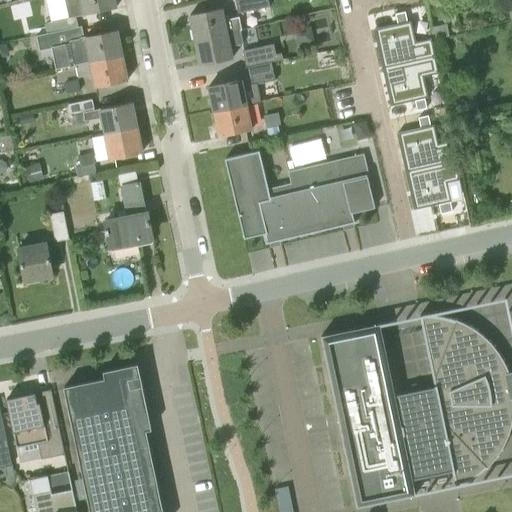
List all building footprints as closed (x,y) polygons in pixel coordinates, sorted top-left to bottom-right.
[(116,7),(114,0),(65,0),(66,3),(67,8),(69,17),(62,18),(55,20),(44,24),(46,32),(78,26),(76,16),(116,7)] [(269,0),(236,0),(239,13),(271,6),(269,0)] [(195,40),(240,29),(242,29),(239,16),(225,19),(222,7),(190,14),(195,40)] [(407,9),(398,11),(400,21),(409,19),(407,9)] [(376,27),(385,65),(422,57),(414,19),(376,27)] [(431,28),(433,39),(449,36),(446,24),(431,28)] [(76,65),(122,54),(117,29),(85,36),(86,37),(81,38),(78,27),(78,26),(46,32),(46,34),(37,37),(39,47),(46,46),(47,49),(70,44),(74,65),(76,65)] [(240,29),(195,40),(201,65),(233,58),(230,46),(243,43),(240,29)] [(0,56),(9,55),(7,43),(0,44),(0,56)] [(247,66),(272,61),(284,59),(283,51),(276,52),(274,43),(243,50),(247,66)] [(122,54),(76,65),(78,77),(93,74),(96,87),(127,80),(122,54)] [(385,66),(393,103),(431,95),(422,57),(385,66)] [(272,61),(247,66),(244,66),(248,85),(242,86),(240,79),(209,85),(214,111),(246,104),(261,101),(257,83),(276,79),(272,61)] [(78,80),(65,83),(67,94),(80,91),(78,80)] [(425,97),(416,98),(419,108),(427,106),(425,97)] [(471,97),(454,101),(457,113),(473,109),(471,97)] [(94,109),(92,99),(68,104),(73,125),(87,122),(86,121),(85,112),(94,110),(94,109)] [(102,118),(105,133),(137,126),(132,102),(100,108),(102,118)] [(251,130),(246,104),(214,111),(220,136),(251,130)] [(32,113),(19,115),(21,125),(34,122),(32,113)] [(280,125),(278,114),(264,117),(266,127),(267,127),(279,125),(280,125)] [(429,114),(420,116),(423,126),(431,124),(429,114)] [(351,123),(355,140),(368,137),(364,120),(351,123)] [(397,132),(406,170),(443,162),(434,124),(397,132)] [(280,133),(279,125),(267,127),(268,135),(280,133)] [(137,126),(105,133),(106,137),(110,158),(142,152),(137,126)] [(0,152),(13,150),(10,135),(0,136),(0,152)] [(324,136),(293,144),(299,164),(330,155),(324,136)] [(268,190),(259,150),(225,159),(244,238),(264,233),(267,243),(356,222),(354,212),(375,207),(362,153),(335,160),(288,171),(292,184),(268,190)] [(77,177),(96,173),(92,152),(78,155),(80,166),(75,168),(77,177)] [(406,171),(414,209),(451,200),(443,162),(406,171)] [(41,163),(31,165),(34,180),(44,178),(41,163)] [(378,201),(388,199),(384,174),(373,176),(378,201)] [(145,213),(139,183),(123,186),(129,216),(106,220),(112,251),(153,242),(147,212),(145,213)] [(460,211),(463,225),(471,224),(468,209),(460,211)] [(55,242),(69,239),(64,213),(50,216),(55,242)] [(24,281),(53,276),(47,242),(18,248),(24,281)] [(321,335),(357,507),(416,494),(413,480),(453,471),(456,486),(458,486),(467,481),(478,475),(485,469),(501,450),(511,412),(511,384),(510,377),(488,340),(474,328),(454,319),(432,315),(423,314),(420,315),(435,386),(395,395),(380,323),(321,335)] [(105,378),(64,386),(66,397),(90,511),(163,511),(137,387),(142,385),(138,363),(103,371),(105,378)] [(66,457),(52,392),(7,402),(17,451),(39,446),(42,462),(66,457)] [(0,406),(0,467),(12,465),(0,406)] [(11,465),(4,466),(6,474),(12,473),(11,465)] [(71,481),(69,471),(59,473),(62,483),(71,481)] [(77,511),(72,486),(51,491),(50,488),(32,492),(36,511),(77,511)] [(293,511),(288,486),(274,489),(278,511),(293,511)] [(464,497),(465,509),(503,504),(501,492),(464,497)]
